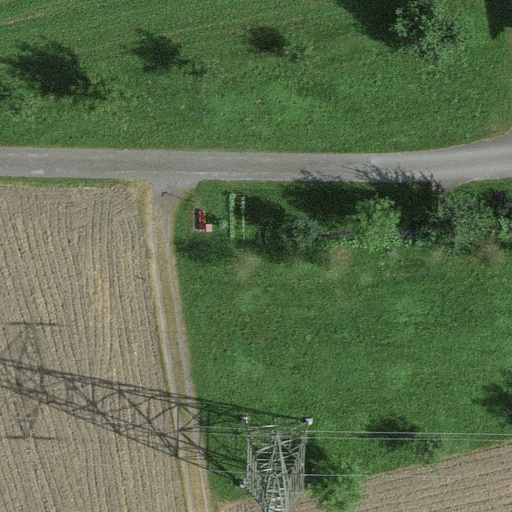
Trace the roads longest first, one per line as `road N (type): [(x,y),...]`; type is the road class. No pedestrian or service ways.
road 1 (track): [(157,164),(397,167),(511,159)]
road 2 (track): [(202,511),(157,164)]
road 3 (track): [(0,161),(157,164)]
